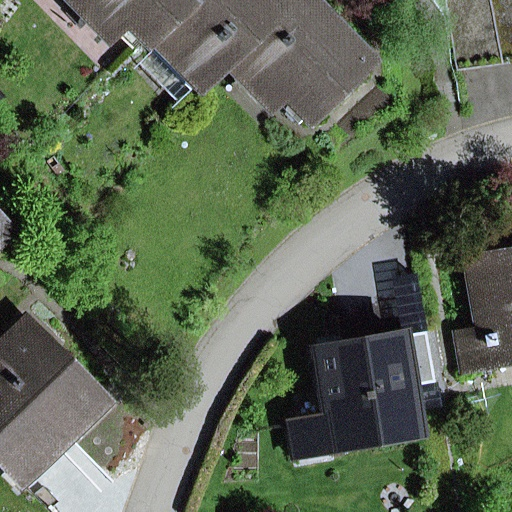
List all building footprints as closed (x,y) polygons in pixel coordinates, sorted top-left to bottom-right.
[(70,0),(107,38),(124,21),(143,41),(185,0),(70,0)] [(158,45),(196,84),(190,89),(192,91),(286,0),(283,0),(280,3),(276,0),(185,0),(143,41),(145,43),(151,37),(158,45)] [(306,117),(364,61),(304,0),(286,0),(192,91),(193,92),(224,62),(268,107),(283,93),(306,117)] [(511,0),(445,0),(455,67),(511,59),(511,0)] [(190,89),(196,84),(158,45),(138,65),(176,104),(190,89)] [(511,252),(467,260),(480,333),(456,337),(460,356),(483,351),(486,367),(511,362),(511,252)] [(0,460),(20,482),(100,404),(22,323),(0,344),(0,460)] [(325,419),(331,449),(416,435),(407,387),(437,382),(429,333),(409,336),(411,347),(401,348),(399,338),(314,353),(325,419)] [(401,348),(411,347),(409,336),(399,338),(401,348)] [(462,371),(486,367),(483,351),(460,356),(462,371)] [(289,425),(295,456),(331,449),(325,419),(289,425)]
